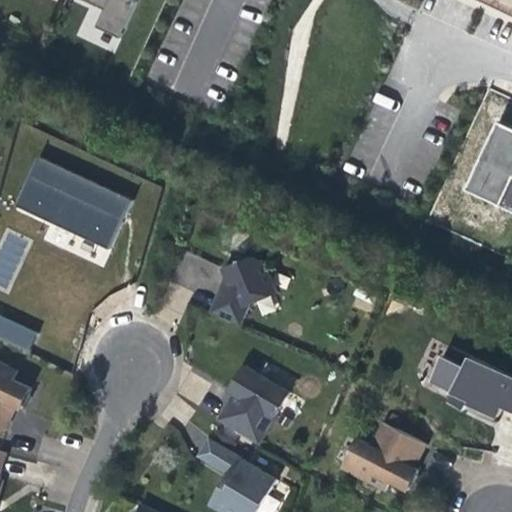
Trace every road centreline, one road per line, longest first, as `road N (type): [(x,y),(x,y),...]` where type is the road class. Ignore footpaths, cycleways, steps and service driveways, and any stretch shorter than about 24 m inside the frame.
road 1 (residential): [(392,165),(449,43),(511,71)]
road 2 (residential): [(81,511),(134,360)]
